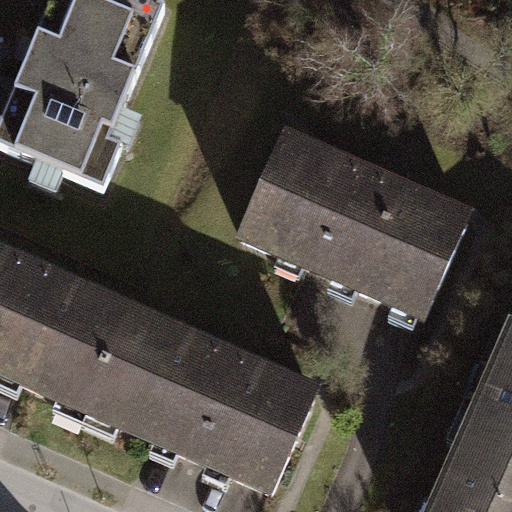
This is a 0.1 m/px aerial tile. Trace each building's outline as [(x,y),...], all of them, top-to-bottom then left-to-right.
[(168,16),(130,0),(57,0),(0,137),(0,150),(108,195),(125,153),(112,148),(168,16)] [(468,231),(287,151),(245,245),(426,326),(468,231)] [(133,323),(0,265),(0,380),(91,420),(133,323)] [(316,404),(133,323),(91,420),(273,500),(316,404)] [(511,430),(511,343),(479,416),(511,430)] [(511,511),(511,430),(479,416),(436,511),(511,511)]
